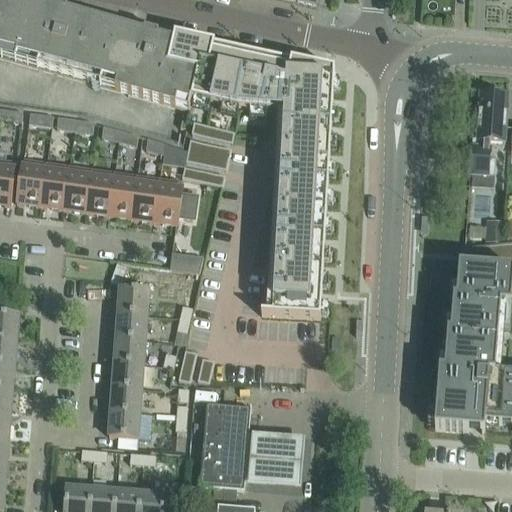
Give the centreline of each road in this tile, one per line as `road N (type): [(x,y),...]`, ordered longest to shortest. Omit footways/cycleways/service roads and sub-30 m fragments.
road 1 (residential): [(385,475),(395,151),(400,99),(412,72)]
road 2 (residential): [(369,48),(151,0)]
road 3 (residential): [(49,311),(94,315),(86,439),(41,436)]
road 4 (residential): [(511,484),(385,475)]
road 5 (residential): [(41,436),(49,311)]
